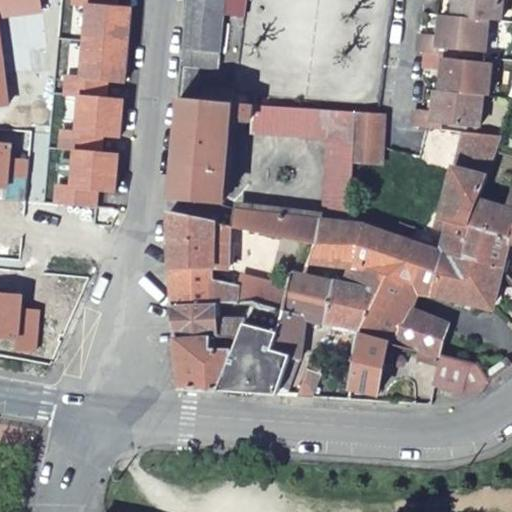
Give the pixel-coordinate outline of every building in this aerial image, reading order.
[(0,0),(0,33),(12,78),(114,65),(106,0),(0,0)] [(220,64),(226,0),(193,0),(188,62),(220,64)] [(458,0),(456,17),(493,23),(501,23),(504,0),(458,0)] [(493,23),(456,17),(443,16),(440,36),(423,33),(421,51),(428,52),(449,55),(450,49),(488,55),(493,23)] [(12,78),(0,33),(0,184),(37,175),(104,169),(99,112),(109,111),(114,65),(12,78)] [(449,55),(428,52),(426,69),(445,71),(443,93),(486,99),(493,100),(496,67),(458,62),(459,56),(449,55)] [(184,98),(194,99),(195,88),(185,87),(184,98)] [(415,111),(412,129),(442,133),(442,126),(482,131),(486,99),(443,93),(434,92),(432,113),(415,111)] [(251,120),(264,121),(266,105),(234,102),(194,99),(184,98),(175,200),(225,203),(233,114),(251,115),(251,120)] [(331,149),(326,221),(327,221),(347,223),(347,222),(348,215),(352,162),(353,145),(356,112),(266,105),(264,121),(262,136),(326,141),(331,149)] [(381,117),(381,115),(356,112),(353,145),(382,148),(384,134),(385,118),(381,117)] [(447,227),(440,249),(456,254),(468,222),(480,192),(496,151),(500,142),(465,136),(441,213),(439,214),(436,224),(447,227)] [(353,145),(352,162),(381,165),(382,148),(353,145)] [(511,174),(502,171),(495,197),(511,202),(511,198),(511,174)] [(480,192),(468,222),(511,235),(510,237),(511,237),(511,201),(511,202),(495,197),(480,192)] [(174,267),(218,266),(219,219),(174,210),(173,219),(174,267)] [(282,232),(320,240),(326,221),(237,210),(235,222),(242,224),(270,230),(282,232)] [(401,344),(415,306),(420,289),(437,291),(437,294),(460,294),(461,286),(511,301),(511,280),(500,268),(456,254),(440,249),(400,236),(362,224),(347,222),(347,223),(327,221),(326,221),(320,240),(314,261),(348,259),(344,274),(382,287),(368,324),(366,330),(394,340),(401,344)] [(468,222),(456,254),(500,268),(503,260),(510,237),(511,235),(468,222)] [(270,230),(242,224),(240,238),(268,242),(270,230)] [(289,311),(300,274),(304,262),(314,261),(320,240),(282,232),(274,254),(270,253),(263,275),(252,306),(289,311)] [(217,277),(218,266),(174,267),(176,307),(220,307),(238,306),(240,288),(217,277)] [(242,273),(240,288),(238,306),(252,306),(263,275),(242,273)] [(312,315),(368,324),(382,287),(344,274),(300,274),(289,311),(276,353),(291,357),(301,361),(312,315)] [(276,353),(289,311),(252,306),(247,319),(239,341),(222,390),(279,395),(291,357),(276,353)] [(420,351),(444,359),(457,321),(415,306),(401,344),(420,351)] [(220,307),(176,307),(180,338),(222,338),(239,341),(247,319),(237,319),(237,323),(219,323),(220,307)] [(383,393),(394,340),(366,330),(353,400),(364,402),(366,390),(383,393)] [(222,338),(180,338),(185,387),(222,390),(239,341),(222,338)] [(467,404),(488,389),(475,373),(473,371),(444,359),(420,351),(412,380),(463,394),(459,405),(467,404)] [(291,396),(301,361),(291,357),(279,395),(291,396)] [(302,397),(317,397),(324,372),(325,368),(311,363),(309,368),(302,397)] [(475,373),(488,389),(511,372),(483,369),(483,373),(475,373)]
